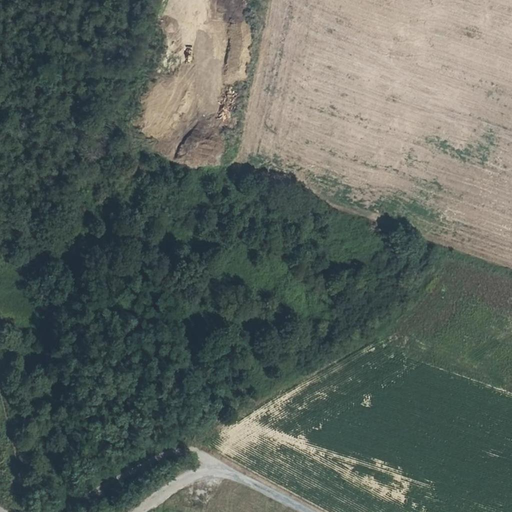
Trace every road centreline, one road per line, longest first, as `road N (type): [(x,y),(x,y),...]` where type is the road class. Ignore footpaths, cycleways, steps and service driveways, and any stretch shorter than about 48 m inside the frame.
road 1 (unclassified): [(140,511),(209,470),(309,511)]
road 2 (track): [(209,470),(201,456),(179,451),(58,511)]
